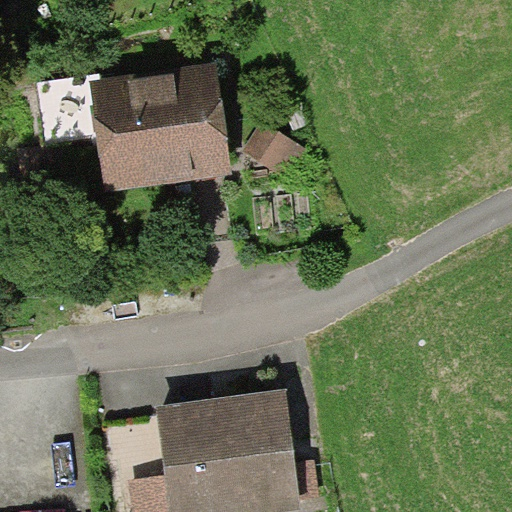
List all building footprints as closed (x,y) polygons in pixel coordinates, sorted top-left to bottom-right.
[(216,61),(89,80),(106,192),(233,174),(216,61)] [(305,147),(262,120),(243,150),(285,177),(305,147)] [(285,390),(156,407),(165,476),(170,511),(296,511),(301,511),(300,499),(295,463),(285,390)] [(316,460),(295,463),(300,499),(320,496),(316,460)] [(170,511),(165,476),(129,481),(133,511),(170,511)]
